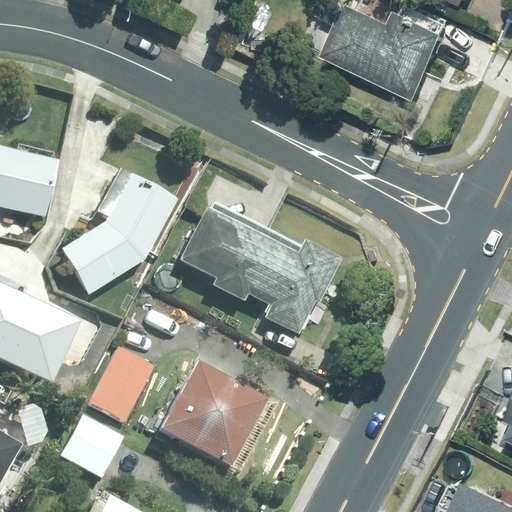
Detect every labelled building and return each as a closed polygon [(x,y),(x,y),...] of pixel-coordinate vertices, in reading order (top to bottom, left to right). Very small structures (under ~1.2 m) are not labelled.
[(445,0),(464,8),(467,0),(445,0)] [(414,103),(445,36),(398,14),(391,26),(348,5),(323,58),(414,103)] [(51,157),(0,145),(0,205),(38,214),(51,157)] [(81,293),(136,257),(167,197),(118,171),(94,218),(51,246),(81,293)] [(257,317),(292,334),(308,301),(310,301),(332,257),(295,238),(288,252),(195,207),(170,258),(207,277),(203,284),(236,301),(240,293),(264,305),(257,317)] [(0,284),(0,363),(44,383),(73,318),(0,284)] [(85,403),(121,422),(150,366),(114,347),(85,403)] [(146,428),(218,465),(254,396),(182,359),(146,428)] [(95,477),(117,437),(76,415),(54,456),(95,477)] [(0,471),(15,442),(0,434),(0,471)] [(511,511),(511,506),(464,483),(450,511),(511,511)] [(134,511),(101,494),(91,511),(134,511)]
